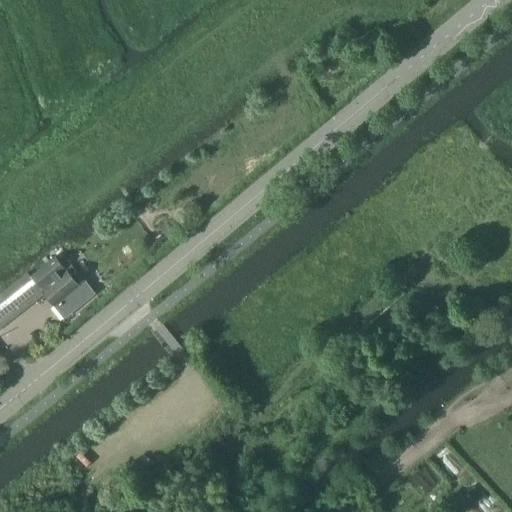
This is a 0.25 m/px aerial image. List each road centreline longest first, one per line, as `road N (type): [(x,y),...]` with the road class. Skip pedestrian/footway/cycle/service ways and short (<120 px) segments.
road 1 (tertiary): [(0,402),(488,0)]
road 2 (track): [(83,486),(203,383),(181,357)]
